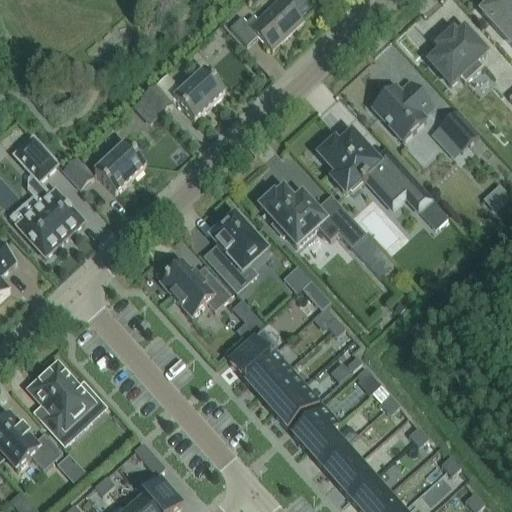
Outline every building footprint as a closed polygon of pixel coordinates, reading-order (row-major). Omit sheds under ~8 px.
[(303,25),(304,26),(305,25),(282,0),(281,1),(282,2),(258,25),(253,19),(246,26),(241,21),(230,32),(247,50),(257,40),(272,56),(273,55),(272,54),(303,25)] [(511,0),(491,0),(484,8),(487,11),(481,15),(511,48),(511,0)] [(453,37),(445,44),(438,51),(442,55),(429,66),(451,90),(460,81),(465,87),(484,70),(479,64),(486,58),(464,35),(457,41),(453,37)] [(225,97),(204,75),(174,104),(194,126),(225,97)] [(395,91),(371,113),(403,146),(426,125),(424,122),(434,112),(411,87),(400,97),(395,91)] [(150,110),(160,121),(173,109),(155,90),(142,102),(150,110)] [(353,100),(346,107),(372,136),(379,130),(353,100)] [(479,140),(457,115),(439,132),(455,149),(462,142),(469,149),(479,140)] [(337,179),(332,184),(346,199),(360,186),(363,189),(367,185),(376,195),(391,182),(352,138),(339,150),(336,146),(333,149),(331,146),(320,156),(322,158),(320,161),(337,179)] [(53,174),(58,170),(38,148),(33,143),(33,144),(15,160),(32,179),(28,183),(27,195),(41,210),(17,231),(45,262),(44,262),(45,263),(47,262),(46,262),(83,228),(85,227),(83,226),(60,201),(55,196),(52,199),(40,186),(48,179),(53,174)] [(379,164),(394,151),(387,143),(372,157),(379,164)] [(0,162),(9,154),(1,145),(0,145),(0,162)] [(146,171),(125,149),(95,177),(115,199),(146,171)] [(63,175),(81,194),(94,182),(76,163),(63,175)] [(406,174),(393,187),(418,215),(432,203),(406,174)] [(367,240),(345,216),(330,229),(316,214),(302,198),(295,205),(283,193),(276,200),(274,198),(260,211),(274,227),(272,229),(282,241),(285,239),(297,252),(318,232),(330,246),(338,238),(352,253),(367,240)] [(230,264),(216,277),(237,299),(258,280),(250,271),(268,255),(235,220),(232,222),(230,220),(220,228),(222,231),(217,236),(212,240),(210,243),(217,250),(216,251),(226,262),(227,261),(230,264)] [(367,240),(352,253),(380,284),(395,271),(367,240)] [(0,304),(10,295),(0,284),(0,282),(17,267),(0,248),(0,304)] [(231,302),(209,278),(201,285),(196,279),(195,278),(193,279),(183,268),(161,288),(163,290),(171,300),(182,312),(182,311),(192,322),(207,308),(215,317),(231,302)] [(311,285),(302,294),(322,316),(326,312),(330,308),(331,307),(311,285)] [(331,336),(340,328),(335,322),(326,330),(331,336)] [(331,336),(337,342),(345,334),(340,328),(331,336)] [(244,384),(275,357),(276,358),(278,356),(263,338),(229,368),(244,384)] [(259,401),(289,373),(276,358),(275,357),(244,384),(259,401)] [(347,370),(353,376),(362,368),(356,362),(347,370)] [(84,417),(98,405),(84,389),(79,394),(58,370),(30,396),(43,410),(50,418),(41,426),(64,451),(74,442),(74,441),(92,425),(84,417)] [(273,417),(304,390),(289,373),(259,401),(273,417)] [(357,381),(362,387),(371,379),(366,373),(357,381)] [(288,434),(319,406),(304,390),(273,417),(288,434)] [(385,414),(395,406),(389,400),(380,408),(385,414)] [(385,414),(391,420),(400,412),(395,406),(385,414)] [(307,455),(331,434),(331,435),(339,429),(323,411),(292,438),(307,455)] [(0,456),(17,475),(32,462),(44,476),(63,459),(45,439),(35,448),(32,444),(31,445),(29,443),(30,442),(29,441),(24,436),(23,435),(22,436),(9,421),(0,428),(0,456)] [(414,447),(423,439),(418,433),(408,441),(414,447)] [(307,455),(321,471),(345,451),(331,435),(331,434),(307,455)] [(414,447),(419,453),(428,445),(423,439),(414,447)] [(134,457),(135,457),(153,479),(157,483),(157,482),(166,474),(143,449),(134,457)] [(321,471),(336,488),(359,467),(345,451),(321,471)] [(446,476),(455,468),(450,462),(441,470),(446,476)] [(336,488),(350,504),(373,483),(359,467),(336,488)] [(452,482),(461,474),(455,468),(446,476),(452,482)] [(160,486),(157,482),(157,483),(153,479),(135,495),(143,504),(144,503),(151,511),(181,511),(182,511),(160,486)] [(107,481),(101,486),(109,495),(115,490),(107,481)] [(350,504),(357,511),(373,511),(388,499),(373,483),(350,504)] [(109,495),(101,486),(95,492),(103,501),(109,495)] [(373,511),(399,511),(388,499),(373,511)] [(469,511),(470,511),(479,505),(473,499),(464,506),(469,511)] [(151,511),(144,503),(143,504),(133,511),(151,511)]
